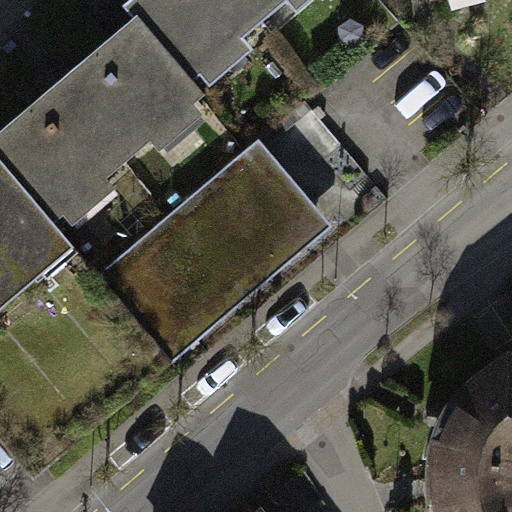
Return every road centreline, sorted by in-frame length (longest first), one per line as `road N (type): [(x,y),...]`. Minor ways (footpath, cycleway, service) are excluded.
road 1 (unclassified): [(293,382),(511,201)]
road 2 (unclassified): [(136,511),(293,382)]
road 3 (residential): [(349,511),(293,382)]
